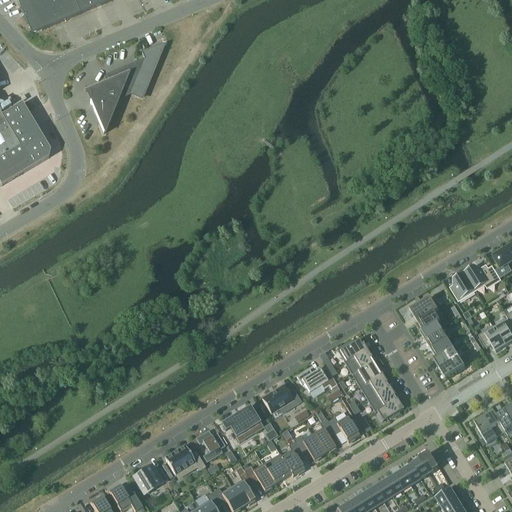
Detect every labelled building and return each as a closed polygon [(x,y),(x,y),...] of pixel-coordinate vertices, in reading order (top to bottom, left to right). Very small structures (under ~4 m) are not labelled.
[(110,0),(16,0),(27,25),(28,25),(28,26),(29,28),(31,30),(33,31),(35,31),(38,31),(40,31),(41,30),(42,31),(112,2),(110,0)] [(87,92),(92,103),(111,95),(112,98),(118,100),(130,95),(142,99),(163,45),(141,55),(144,61),(107,76),(110,82),(87,92)] [(92,103),(90,104),(103,135),(118,100),(112,98),(111,95),(92,103)] [(29,171),(34,173),(36,167),(48,160),(50,152),(22,105),(1,117),(0,114),(0,186),(1,188),(29,171)] [(501,254),(493,258),(500,270),(511,263),(511,246),(506,250),(501,253),(501,254)] [(474,268),(464,274),(476,293),(493,282),(495,286),(501,282),(492,269),(488,271),(486,268),(477,273),(474,268)] [(464,274),(454,281),(457,286),(450,290),(459,304),(476,293),(464,274)] [(415,325),(415,326),(438,312),(431,301),(432,301),(430,299),(410,311),(417,324),(415,325)] [(438,312),(415,326),(420,335),(440,323),(435,314),(438,312)] [(493,328),(505,348),(511,344),(511,337),(511,336),(511,334),(511,327),(506,317),(508,322),(504,324),(494,330),(493,328)] [(445,331),(440,323),(420,335),(426,343),(445,331)] [(483,334),(478,337),(487,350),(491,347),(496,354),(505,348),(493,328),(483,334)] [(445,331),(426,343),(431,352),(448,342),(443,333),(446,332),(445,331)] [(362,345),(361,346),(358,341),(352,345),(351,343),(344,347),(338,351),(345,363),(343,364),(344,364),(366,351),(366,350),(363,346),(362,345)] [(448,342),(431,352),(436,360),(434,362),(454,350),(448,342)] [(459,359),(454,350),(434,362),(439,371),(459,359)] [(373,363),(374,363),(374,362),(372,364),(370,360),(371,359),(371,358),(366,351),(344,364),(351,377),(374,363),(373,363)] [(463,366),(459,359),(439,371),(446,381),(465,369),(463,366)] [(334,370),(327,360),(322,363),(328,373),(334,370)] [(374,363),(351,377),(359,389),(381,376),(382,375),(380,376),(377,373),(379,372),(378,371),(374,363)] [(334,370),(328,373),(332,379),(337,375),(334,370)] [(309,371),(296,379),(301,387),(303,386),(309,394),(321,387),(323,391),(330,387),(319,371),(318,371),(317,371),(318,372),(317,372),(317,371),(316,371),(317,372),(316,372),(315,372),(316,373),(312,375),(309,371)] [(381,376),(359,389),(367,402),(389,388),(387,389),(385,385),(387,384),(386,384),(381,376)] [(284,387),(261,400),(271,416),(293,402),(296,407),(301,404),(294,392),(289,395),(284,387)] [(367,402),(375,415),(395,402),(393,398),(394,397),(394,396),(389,388),(367,402)] [(398,416),(398,414),(403,411),(399,405),(397,401),(396,401),(395,402),(375,415),(377,414),(382,424),(389,420),(390,421),(394,419),(393,419),(398,416)] [(352,411),(357,408),(354,403),(349,406),(352,411)] [(250,407),(221,425),(225,433),(230,430),(239,445),(251,437),(248,432),(260,425),(250,407)] [(352,411),(355,416),(360,413),(357,408),(352,411)] [(511,429),(511,424),(504,411),(496,416),(494,414),(506,434),(511,429)] [(506,434),(494,414),(485,419),(497,439),(506,434)] [(326,421),(326,422),(335,437),(340,433),(348,446),(355,442),(354,441),(359,438),(346,418),(336,424),(333,420),(327,424),(326,421)] [(497,439),(485,419),(475,426),(487,446),(490,444),(497,439)] [(359,424),(366,434),(371,431),(364,421),(359,424)] [(321,430),(312,436),(324,456),(329,454),(329,455),(336,451),(328,438),(333,435),(334,437),(335,437),(326,422),(319,426),(321,430)] [(273,431),(265,436),(269,443),(278,438),(273,431)] [(208,433),(196,440),(199,446),(202,445),(208,454),(203,458),(207,465),(222,455),(220,452),(225,448),(217,435),(212,438),(208,433)] [(300,438),(293,442),(302,457),(303,457),(302,455),(306,452),(314,464),(321,460),(320,459),(324,456),(312,436),(302,442),(300,438)] [(280,456),(279,456),(293,479),(297,476),(298,477),(304,473),(297,460),(302,457),(293,442),(292,442),(294,444),(288,448),(290,452),(281,458),(280,456)] [(185,447),(164,460),(175,477),(185,471),(187,475),(197,469),(199,472),(205,469),(196,454),(190,457),(185,447)] [(439,470),(429,454),(420,460),(430,476),(439,470)] [(279,456),(262,466),(275,487),(291,477),(293,479),(279,456)] [(420,460),(410,466),(420,482),(430,476),(420,460)] [(250,468),(244,472),(253,487),(252,485),(257,482),(265,494),(271,490),(271,489),(275,487),(262,466),(253,472),(250,468)] [(410,466),(401,471),(411,488),(420,482),(410,466)] [(151,468),(134,479),(144,496),(168,482),(160,470),(154,473),(151,468)] [(401,471),(392,477),(402,493),(411,488),(401,471)] [(241,482),(231,488),(244,509),(248,506),(249,507),(255,503),(247,491),(253,487),(244,472),(243,472),(245,475),(238,478),(241,482)] [(402,493),(392,477),(383,483),(393,499),(402,493)] [(393,499),(383,483),(374,488),(384,504),(393,499)] [(113,492),(109,494),(119,511),(125,511),(131,509),(133,511),(135,511),(141,508),(133,495),(127,499),(119,486),(113,490),(113,492)] [(219,490),(212,494),(220,507),(226,504),(230,511),(239,511),(244,509),(231,488),(221,494),(219,490)] [(384,504),(374,488),(364,494),(374,510),(384,504)] [(457,500),(451,490),(435,500),(441,509),(457,500)] [(208,502),(198,508),(200,511),(215,511),(220,507),(212,494),(206,498),(208,502)] [(371,511),(374,510),(364,494),(355,500),(362,511),(371,511)] [(96,500),(90,504),(94,511),(110,511),(102,499),(97,501),(96,500)] [(362,511),(355,500),(346,505),(350,511),(362,511)] [(457,511),(463,509),(457,500),(441,509),(442,511),(457,511)]
